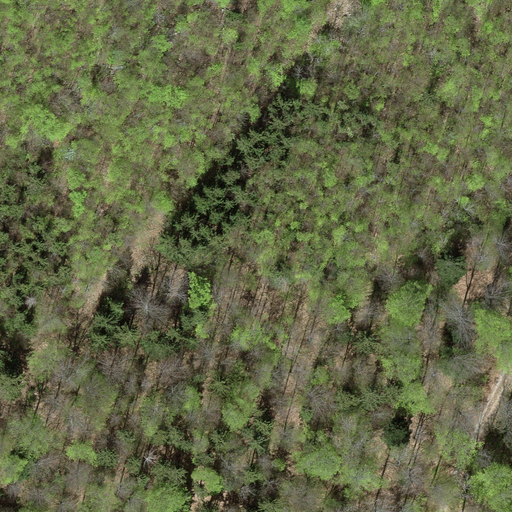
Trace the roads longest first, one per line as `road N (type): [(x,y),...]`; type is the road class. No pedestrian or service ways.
road 1 (track): [(0,421),(165,221),(307,66),(381,0)]
road 2 (track): [(445,511),(511,363)]
